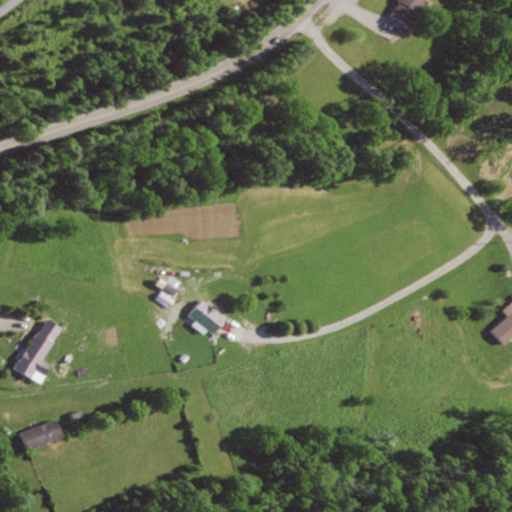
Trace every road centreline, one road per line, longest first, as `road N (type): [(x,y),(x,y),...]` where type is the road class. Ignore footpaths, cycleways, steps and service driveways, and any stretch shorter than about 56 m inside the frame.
road 1 (secondary): [(0,150),(210,76),(314,0)]
road 2 (residential): [(300,16),(485,203),(496,222),(478,244)]
